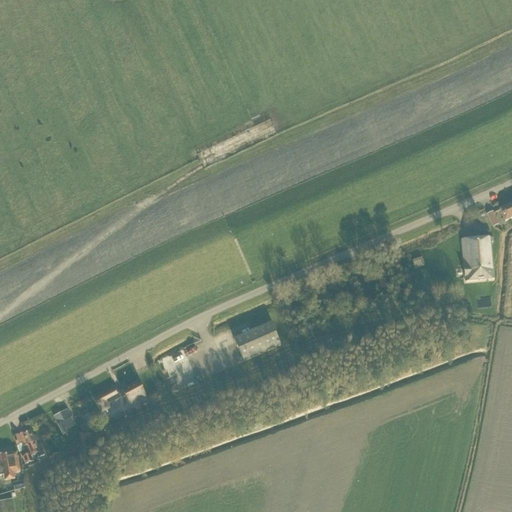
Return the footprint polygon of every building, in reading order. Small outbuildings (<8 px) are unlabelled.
[(511,219),(511,204),(499,210),(505,223),(511,219)] [(486,215),(493,228),(499,225),(493,212),(486,215)] [(464,241),(468,283),(494,280),(490,238),(464,241)] [(376,275),(381,291),(387,289),(382,273),(376,275)] [(233,339),(243,362),(280,346),(270,323),(233,339)] [(97,397),(98,400),(94,402),(98,408),(102,415),(111,410),(108,405),(120,399),(121,401),(127,398),(131,406),(143,399),(145,398),(141,391),(137,384),(132,387),(118,394),(115,387),(97,397)] [(146,404),(153,401),(150,395),(145,398),(143,399),(146,404)] [(54,417),(56,422),(63,436),(68,434),(66,430),(75,426),(67,411),(54,417)] [(83,434),(88,431),(85,425),(80,428),(83,434)] [(27,456),(22,458),(25,465),(34,462),(31,457),(37,455),(38,458),(44,456),(41,447),(39,446),(37,447),(30,431),(26,432),(20,435),(18,436),(13,438),(16,447),(22,444),(27,456)] [(53,456),(58,453),(55,445),(49,448),(53,456)] [(1,455),(0,455),(0,477),(4,477),(5,482),(15,480),(14,474),(20,473),(17,453),(10,454),(10,453),(1,455)] [(0,502),(0,511),(14,511),(12,501),(0,502)]
